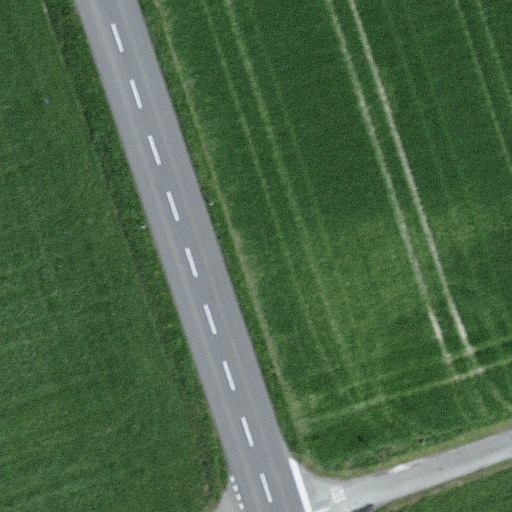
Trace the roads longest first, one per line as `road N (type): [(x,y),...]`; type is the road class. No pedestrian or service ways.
road 1 (tertiary): [(104,0),(273,511)]
road 2 (unclassified): [(317,511),(511,443)]
